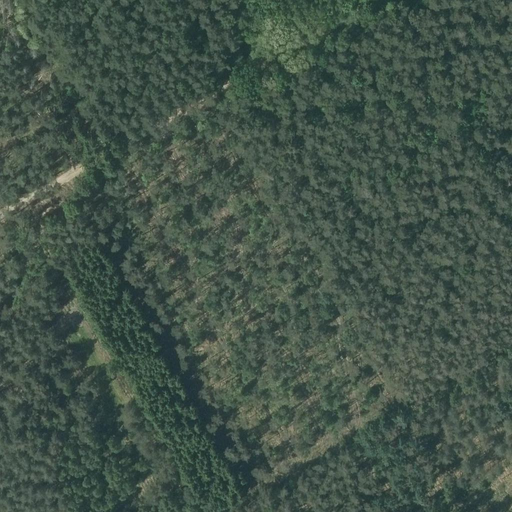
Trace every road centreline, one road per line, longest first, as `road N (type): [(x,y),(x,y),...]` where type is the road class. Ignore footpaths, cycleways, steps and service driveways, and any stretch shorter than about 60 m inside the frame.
road 1 (track): [(376,511),(280,56)]
road 2 (track): [(380,0),(0,214)]
road 3 (track): [(24,201),(63,270),(72,310)]
